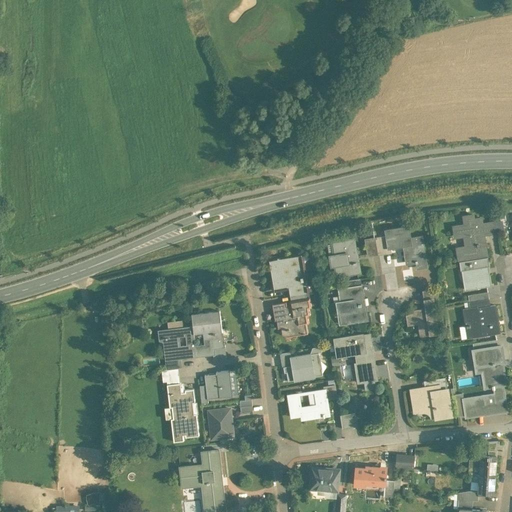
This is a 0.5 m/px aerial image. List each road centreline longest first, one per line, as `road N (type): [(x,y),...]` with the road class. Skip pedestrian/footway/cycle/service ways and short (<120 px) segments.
road 1 (tertiary): [(0,295),(249,207),(388,173),(511,160)]
road 2 (residential): [(276,453),(251,272)]
road 3 (residential): [(391,301),(403,438)]
road 4 (residential): [(403,438),(276,453)]
